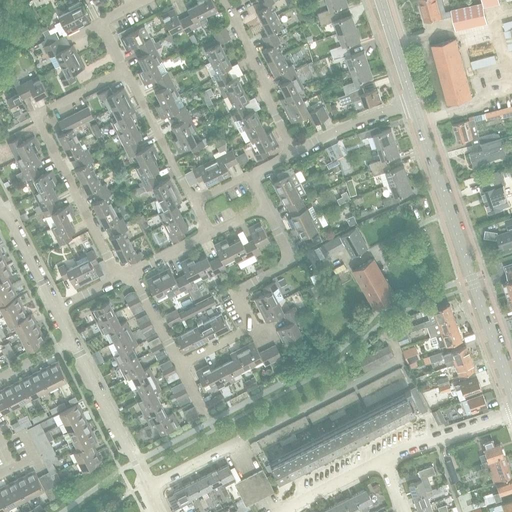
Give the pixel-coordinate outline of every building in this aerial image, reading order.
[(68,6),(69,9),(79,28),(91,22),(80,0),(68,6)] [(205,15),(217,9),(212,0),(197,0),(199,3),(205,15)] [(262,22),(276,15),(271,4),(275,2),(273,0),(263,0),(259,2),(262,7),(256,11),(259,17),(260,16),(262,22)] [(319,19),(336,13),(335,7),(347,3),(346,0),(325,0),(329,8),(317,13),(319,19)] [(419,0),(425,21),(442,16),(438,2),(443,1),(442,0),(419,0)] [(199,3),(194,6),(193,5),(187,8),(190,14),(185,17),(191,29),(208,21),(205,15),(199,3)] [(488,24),(484,6),(483,3),(452,10),(457,31),(488,24)] [(191,29),(185,17),(180,20),(174,8),(161,14),(171,32),(182,26),(185,32),(191,29)] [(61,20),(54,24),(59,34),(66,30),(67,34),(79,28),(69,9),(58,15),(61,20)] [(337,33),(356,27),(351,14),(338,18),(336,13),(319,19),(321,25),(333,21),(337,33)] [(265,42),(277,36),(274,31),(283,27),(276,15),(262,22),(265,27),(264,28),(267,33),(262,36),(265,42)] [(153,43),(150,37),(144,26),(120,38),(126,50),(138,44),(141,49),(153,43)] [(216,37),(222,35),(227,32),(225,26),(213,32),(216,37)] [(332,55),(349,49),(347,43),(360,39),(356,27),(337,33),(341,45),(329,49),(332,55)] [(211,61),(225,54),(222,48),(223,48),(220,42),(230,37),(227,32),(222,35),(216,37),(219,43),(205,50),(211,61)] [(268,61),(282,54),(277,44),(280,42),(277,36),(265,42),(268,47),(262,50),(265,57),(266,56),(268,61)] [(448,103),(471,96),(456,38),(432,45),(448,103)] [(46,51),(59,44),(56,39),(43,45),(46,51)] [(144,54),(137,58),(140,64),(141,63),(144,69),(156,63),(162,60),(156,48),(161,46),(158,40),(153,43),(141,49),(144,54)] [(79,55),(73,44),(61,50),(59,44),(46,51),(49,57),(52,55),(57,67),(61,65),(61,64),(79,55)] [(350,69),(368,63),(364,50),(351,54),(349,49),(332,55),(334,61),(346,57),(350,69)] [(214,74),(216,80),(228,73),(225,68),(232,65),(229,59),(228,60),(225,54),(211,61),(217,72),(214,74)] [(283,76),(294,70),(291,64),(288,66),(282,54),(268,61),(273,70),(272,71),(274,74),(280,70),(283,76)] [(61,64),(61,65),(66,76),(60,79),(63,85),(76,78),(73,73),(85,67),(79,55),(61,64)] [(170,77),(168,71),(161,74),(156,63),(144,69),(138,72),(144,84),(156,78),(158,83),(170,77)] [(345,93),(362,86),(359,80),(372,75),(368,63),(350,69),(354,80),(342,85),(345,93)] [(297,90),(303,87),(294,70),(283,76),(285,81),(279,84),(282,91),(283,90),(286,95),(297,90)] [(228,73),(216,80),(225,96),(228,95),(242,87),(238,79),(239,79),(237,76),(231,79),(228,73)] [(21,84),(27,96),(32,93),(35,99),(47,93),(38,75),(21,84)] [(173,97),(179,94),(170,77),(158,83),(161,88),(155,92),(158,98),(161,103),(173,97)] [(21,99),(27,96),(21,84),(15,86),(18,92),(6,98),(16,116),(28,110),(21,99)] [(364,92),(362,86),(345,93),(338,96),(341,105),(354,100),(356,106),(358,107),(381,99),(377,88),(364,92)] [(130,98),(124,87),(112,93),(109,87),(97,94),(100,100),(103,98),(109,109),(112,108),(130,98)] [(233,113),(245,107),(243,102),(249,99),(246,93),(245,94),(242,87),(228,95),(234,107),(231,108),(233,113)] [(303,101),(297,90),(286,95),(280,98),(285,110),(303,101)] [(179,108),(173,97),(161,103),(155,106),(161,118),(173,112),(176,117),(188,111),(185,105),(179,108)] [(116,116),(111,119),(112,121),(118,118),(118,119),(130,113),(136,110),(130,98),(112,108),(116,116)] [(321,121),(315,109),(309,113),(303,101),(285,110),(292,122),(308,113),(314,125),(321,121)] [(470,119),(453,124),(458,142),(471,139),(473,145),(481,143),(501,138),(500,134),(492,133),(480,136),(477,124),(476,120),(487,117),(488,118),(505,113),(505,116),(511,114),(511,105),(470,117),(470,119)] [(82,109),(88,120),(93,117),(88,106),(82,109)] [(315,109),(321,121),(328,117),(322,106),(315,109)] [(245,129),(259,121),(255,113),(256,113),(254,110),(248,113),(245,107),(233,113),(237,120),(240,118),(245,129)] [(80,124),(86,121),(80,110),(75,113),(80,124)] [(190,131),(191,131),(197,128),(188,111),(176,117),(178,122),(172,125),(175,131),(176,131),(179,136),(179,137),(190,131)] [(75,127),(80,124),(75,113),(69,116),(75,127)] [(135,124),(130,113),(118,119),(118,118),(112,121),(111,122),(117,133),(135,124)] [(73,128),(75,127),(69,116),(64,119),(69,129),(72,127),(73,128)] [(64,132),(69,129),(64,119),(58,121),(62,128),(64,132)] [(266,133),(263,127),(259,121),(245,129),(252,141),(254,139),(266,133)] [(126,150),(138,144),(136,139),(142,136),(139,129),(138,130),(135,124),(117,133),(126,150)] [(78,139),(73,128),(72,127),(69,129),(64,132),(58,135),(61,141),(62,141),(64,146),(78,139)] [(391,128),(377,132),(375,127),(370,128),(359,132),(361,139),(373,135),(377,147),(395,141),(391,128)] [(254,139),(252,141),(257,151),(254,153),(257,159),(269,153),(266,147),(278,142),(272,130),(266,133),(254,139)] [(205,145),(202,139),(196,142),(191,131),(190,131),(179,137),(179,136),(172,140),(178,152),(190,146),(193,151),(205,145)] [(35,150),(35,151),(41,147),(35,135),(23,142),(20,136),(8,142),(11,148),(17,145),(22,156),(23,156),(35,150)] [(501,138),(481,143),(483,149),(470,152),(474,168),(489,164),(488,159),(506,155),(502,138),(501,138)] [(78,160),(90,154),(87,148),(84,150),(78,139),(64,146),(69,155),(68,155),(70,158),(76,155),(78,160)] [(372,169),(389,163),(387,157),(399,153),(395,141),(377,147),(381,159),(370,163),(372,169)] [(331,145),(338,158),(343,155),(337,142),(331,145)] [(153,158),(159,155),(153,143),(141,149),(138,144),(126,150),(129,156),(135,153),(141,164),(153,158)] [(332,161),(338,158),(331,145),(326,148),(332,161)] [(233,164),(238,161),(232,149),(227,151),(233,164)] [(37,156),(35,151),(35,150),(23,156),(22,156),(16,159),(25,176),(37,170),(35,165),(41,162),(38,156),(37,156)] [(227,166),(233,164),(227,151),(209,160),(218,179),(230,173),(227,166)] [(81,180),(96,173),(90,162),(93,160),(90,154),(78,160),(81,166),(75,169),(78,175),(79,175),(81,180)] [(349,156),(340,159),(345,176),(354,173),(349,156)] [(156,164),(153,158),(141,164),(135,167),(143,184),(156,178),(153,173),(159,169),(156,163),(156,164)] [(192,168),(198,181),(204,178),(207,184),(218,179),(209,160),(192,168)] [(389,163),(372,169),(374,175),(381,173),(385,185),(390,184),(408,177),(403,165),(391,169),(389,163)] [(295,173),(292,166),(277,174),(279,179),(273,182),(279,193),(300,182),(295,172),(295,173)] [(503,168),(479,175),(484,190),(482,191),(489,211),(511,203),(511,200),(506,182),(508,181),(503,168)] [(52,184),(52,185),(58,181),(52,170),(40,176),(37,170),(25,176),(28,182),(34,179),(40,190),(52,184)] [(96,194),(108,188),(105,182),(102,184),(96,173),(81,180),(86,189),(85,189),(87,192),(93,189),(96,194)] [(176,189),(170,177),(159,184),(156,178),(143,184),(136,188),(139,194),(153,187),(158,198),(176,189)] [(353,177),(346,179),(351,195),(358,192),(353,177)] [(408,177),(390,184),(394,196),(383,200),(385,206),(402,200),(399,194),(412,190),(408,177)] [(300,195),(306,192),(300,182),(279,193),(284,203),(286,202),(288,208),(303,201),(300,195)] [(55,190),(52,185),(52,184),(40,190),(34,193),(42,210),(55,204),(52,199),(59,196),(55,189),(55,190)] [(99,214),(113,207),(107,196),(111,194),(108,188),(96,194),(99,200),(92,203),(95,209),(96,209),(99,214)] [(347,188),(342,191),(343,193),(337,197),(340,202),(351,196),(347,188)] [(158,198),(164,209),(176,203),(176,204),(182,200),(176,189),(158,198)] [(181,215),(176,204),(176,203),(164,209),(158,212),(163,224),(181,215)] [(312,219),(306,208),(304,203),(289,210),(292,215),(291,216),(296,227),(312,219)] [(75,215),(69,204),(58,210),(55,204),(42,210),(45,216),(51,227),(57,224),(69,218),(69,219),(75,215)] [(113,228),(125,222),(122,217),(119,218),(113,207),(99,214),(103,223),(104,226),(110,223),(113,228)] [(354,213),(346,217),(350,224),(357,221),(354,213)] [(140,222),(144,220),(145,219),(143,214),(137,216),(140,222)] [(181,215),(163,224),(172,241),(185,235),(182,229),(188,226),(185,220),(185,221),(181,215)] [(306,242),(320,235),(317,230),(323,227),(317,216),(312,219),(296,227),(302,237),(303,236),(306,242)] [(511,217),(506,220),(509,228),(509,227),(510,230),(497,235),(502,248),(511,244),(511,217)] [(72,224),(69,219),(69,218),(57,224),(51,227),(60,244),(72,238),(69,233),(76,229),(73,223),(72,224)] [(140,222),(143,227),(148,224),(145,219),(144,220),(140,222)] [(249,241),(255,253),(261,250),(258,245),(269,239),(260,220),(248,226),(254,238),(249,241)] [(116,248),(130,241),(125,230),(128,228),(125,222),(113,228),(116,234),(110,237),(113,243),(116,248)] [(368,248),(356,227),(341,236),(340,235),(316,248),(321,258),(326,255),(327,256),(346,245),(352,256),(368,248)] [(221,271),(227,268),(224,262),(235,257),(229,243),(226,238),(214,244),(220,256),(215,258),(221,271)] [(243,244),(240,238),(229,243),(235,257),(238,262),(255,253),(249,241),(243,244)] [(130,241),(116,248),(121,257),(120,257),(121,260),(128,257),(131,262),(142,256),(139,250),(136,252),(130,241)] [(78,264),(87,282),(99,276),(93,264),(98,261),(92,249),(86,252),(89,258),(78,264)] [(187,288),(193,285),(190,279),(201,274),(195,261),(192,255),(180,261),(186,273),(181,276),(187,288)] [(209,261),(206,255),(195,261),(201,274),(203,280),(221,271),(215,258),(209,261)] [(374,307),(394,295),(373,258),(352,269),(374,307)] [(87,282),(78,264),(67,269),(64,263),(58,266),(64,278),(69,276),(75,288),(87,282)] [(0,278),(7,275),(8,276),(12,274),(7,264),(0,267),(0,278)] [(175,279),(172,272),(169,266),(158,272),(167,291),(166,291),(169,297),(187,288),(181,276),(175,279)] [(511,271),(506,273),(509,281),(503,283),(507,295),(511,293),(511,271)] [(166,291),(167,291),(158,272),(146,278),(155,297),(166,291)] [(0,290),(12,284),(8,276),(7,275),(0,278),(0,290)] [(273,289),(278,286),(275,280),(262,287),(265,292),(254,298),(260,310),(279,301),(273,289)] [(12,284),(0,290),(0,302),(17,294),(12,284)] [(132,299),(135,305),(141,302),(138,296),(132,299)] [(205,308),(216,302),(213,296),(202,302),(205,308)] [(0,306),(4,316),(23,306),(18,297),(0,305),(0,306)] [(127,302),(130,308),(135,305),(132,299),(127,302)] [(96,321),(115,312),(109,300),(90,310),(96,321)] [(286,318),(298,312),(295,306),(284,312),(279,301),(260,310),(266,322),(283,313),(286,318)] [(193,314),(205,308),(202,302),(190,308),(193,314)] [(427,325),(434,322),(453,315),(449,304),(426,312),(429,319),(412,325),(414,330),(427,325)] [(28,315),(27,315),(23,306),(4,316),(9,325),(14,323),(13,322),(28,315)] [(182,320),(193,314),(190,308),(179,314),(182,320)] [(179,314),(176,309),(164,315),(167,320),(179,314)] [(18,332),(36,322),(32,312),(27,315),(28,315),(13,322),(14,323),(18,332)] [(102,333),(108,330),(121,323),(115,312),(96,321),(102,333)] [(209,318),(217,334),(229,328),(221,312),(209,318)] [(298,312),(286,318),(288,323),(277,329),(283,341),(301,332),(295,320),(301,317),(298,312)] [(170,326),(182,320),(179,314),(167,320),(170,326)] [(427,325),(431,336),(457,326),(453,315),(434,322),(427,325)] [(206,339),(217,334),(209,318),(198,324),(206,339)] [(144,322),(147,328),(153,325),(150,319),(144,322)] [(114,341),(132,332),(126,320),(121,323),(108,330),(114,341)] [(23,341),(41,331),(36,322),(18,332),(23,341)] [(142,331),(147,328),(144,322),(139,325),(142,331)] [(194,345),(206,339),(198,324),(186,329),(194,345)] [(431,336),(433,343),(438,341),(440,347),(461,339),(457,326),(431,336)] [(183,351),(194,345),(186,329),(175,335),(183,351)] [(41,331),(23,341),(27,350),(46,341),(41,331)] [(408,331),(395,336),(399,344),(411,340),(408,331)] [(133,347),(138,344),(132,332),(114,341),(119,352),(132,346),(133,347)] [(270,362),(264,350),(259,353),(253,340),(241,346),(251,366),(262,360),(265,365),(270,362)] [(4,344),(6,347),(8,351),(12,349),(9,342),(4,344)] [(156,345),(159,351),(164,348),(161,342),(156,345)] [(154,353),(159,351),(156,345),(151,347),(154,353)] [(270,347),(276,359),(281,356),(275,345),(270,347)] [(382,348),(387,359),(393,356),(387,345),(382,348)] [(415,345),(403,349),(407,362),(419,357),(415,345)] [(138,357),(133,347),(132,346),(119,352),(113,355),(119,367),(138,357)] [(251,366),(241,346),(230,352),(232,358),(233,358),(240,371),(251,366)] [(442,351),(429,355),(431,362),(444,357),(445,359),(447,366),(455,363),(470,358),(466,346),(443,354),(442,351)] [(270,362),(276,359),(270,347),(264,350),(270,362)] [(382,362),(387,359),(382,348),(376,350),(382,362)] [(376,365),(382,362),(376,350),(370,353),(376,365)] [(370,367),(376,365),(370,353),(364,356),(370,367)] [(364,370),(370,367),(364,356),(359,359),(364,370)] [(125,378),(131,376),(131,375),(144,369),(144,368),(138,357),(119,367),(125,378)] [(233,358),(232,358),(221,364),(231,383),(243,376),(240,371),(233,358)] [(470,358),(455,363),(457,370),(452,372),(454,377),(474,370),(470,358)] [(48,365),(57,384),(67,379),(58,361),(48,365)] [(205,388),(216,382),(217,382),(210,369),(208,364),(196,370),(205,388)] [(216,382),(219,388),(231,383),(221,364),(210,369),(217,382),(216,382)] [(48,389),(57,384),(48,365),(39,370),(48,389)] [(167,368),(170,373),(176,371),(173,365),(167,368)] [(137,387),(155,377),(149,366),(144,368),(144,369),(131,375),(131,376),(137,387)] [(399,380),(404,377),(399,367),(394,370),(399,380)] [(165,376),(170,373),(167,368),(162,370),(165,376)] [(39,393),(48,389),(39,370),(30,375),(39,393)] [(394,382),(399,380),(394,370),(389,373),(394,382)] [(389,385),(394,382),(389,373),(384,375),(389,385)] [(30,398),(39,393),(30,375),(21,379),(30,398)] [(383,388),(389,385),(384,375),(378,378),(383,388)] [(437,380),(439,386),(448,383),(449,383),(447,376),(437,380)] [(156,392),(162,389),(155,377),(137,387),(143,398),(156,392)] [(399,380),(403,387),(408,384),(404,377),(399,380)] [(460,400),(465,398),(464,396),(466,395),(467,397),(476,393),(476,391),(481,389),(477,377),(466,381),(466,380),(459,382),(459,383),(454,385),(460,400)] [(378,390),(383,388),(378,378),(373,381),(378,390)] [(21,402),(30,398),(21,379),(12,384),(21,402)] [(397,390),(403,387),(399,380),(394,382),(397,390)] [(373,393),(378,390),(373,381),(368,383),(373,393)] [(392,392),(397,390),(394,382),(389,385),(392,392)] [(368,396),(373,393),(368,383),(363,386),(368,396)] [(448,383),(439,386),(441,391),(450,388),(448,383)] [(12,407),(21,402),(12,384),(2,389),(12,407)] [(387,395),(392,392),(389,385),(383,388),(387,395)] [(427,409),(418,391),(415,386),(404,391),(406,394),(271,463),(278,477),(413,408),(416,413),(421,411),(422,412),(427,409)] [(363,398),(368,396),(363,386),(358,389),(363,398)] [(179,390),(182,396),(187,394),(184,388),(179,390)] [(382,398),(387,395),(383,388),(378,390),(382,398)] [(0,407),(2,412),(12,407),(2,389),(0,389),(0,407)] [(177,399),(182,396),(179,390),(174,393),(177,399)] [(349,393),(354,403),(360,400),(355,390),(349,393)] [(377,400),(382,398),(378,390),(373,393),(377,400)] [(162,403),(156,392),(143,398),(137,401),(143,413),(162,403)] [(216,396),(219,401),(224,398),(221,393),(216,396)] [(349,405),(354,403),(349,393),(344,395),(349,405)] [(372,403),(377,400),(373,393),(368,396),(372,403)] [(487,405),(483,393),(477,395),(476,393),(467,397),(468,399),(464,401),(468,414),(478,410),(477,408),(487,405)] [(344,408),(349,405),(344,395),(339,398),(344,408)] [(71,404),(78,400),(75,396),(68,400),(71,404)] [(208,407),(219,401),(216,396),(205,402),(208,407)] [(366,406),(372,403),(368,396),(363,398),(366,406)] [(344,408),(339,398),(334,401),(339,411),(344,408)] [(334,413),(336,412),(339,411),(334,401),(329,403),(334,413)] [(57,405),(59,410),(66,406),(64,402),(57,405)] [(64,422),(83,413),(78,403),(59,412),(64,422)] [(149,424),(155,422),(154,421),(167,414),(162,403),(143,413),(149,424)] [(329,416),(334,413),(329,403),(324,406),(329,416)] [(52,413),(59,410),(57,405),(50,409),(52,413)] [(324,419),(329,416),(324,406),(319,409),(324,419)] [(436,422),(444,419),(439,407),(432,411),(436,422)] [(344,408),(339,411),(336,412),(339,417),(346,413),(344,408)] [(318,421),(324,419),(319,409),(313,411),(318,421)] [(39,415),(41,419),(48,415),(46,411),(39,415)] [(161,433),(179,423),(173,411),(167,414),(154,421),(155,422),(161,433)] [(313,424),(318,421),(313,411),(308,414),(313,424)] [(189,422),(199,417),(197,412),(186,417),(189,422)] [(331,420),(339,417),(336,412),(334,413),(329,416),(331,420)] [(69,431),(87,422),(83,413),(64,422),(69,431)] [(34,423),(41,419),(39,415),(32,418),(34,423)] [(300,418),(305,428),(310,425),(305,415),(300,418)] [(300,431),(305,428),(300,418),(295,421),(300,431)] [(20,424),(23,428),(30,425),(27,420),(20,424)] [(295,433),(300,431),(295,421),(290,423),(295,433)] [(73,440),(92,431),(87,422),(69,431),(73,440)] [(290,436),(294,433),(295,433),(290,423),(285,426),(290,436)] [(16,432),(23,428),(20,424),(13,427),(16,432)] [(285,438),(287,437),(290,436),(285,426),(279,429),(285,438)] [(37,432),(40,438),(46,435),(43,429),(37,432)] [(279,441),(280,441),(285,438),(279,429),(274,431),(279,441)] [(92,442),(92,443),(97,440),(92,431),(73,440),(78,449),(92,442)] [(274,444),(279,441),(274,431),(269,434),(274,444)] [(34,441),(40,438),(37,432),(31,435),(34,441)] [(287,437),(289,442),(297,438),(294,433),(290,436),(287,437)] [(269,446),(274,444),(269,434),(264,437),(269,446)] [(264,449),(269,446),(264,437),(259,439),(264,449)] [(282,446),(289,442),(287,437),(285,438),(280,441),(282,446)] [(488,460),(504,455),(503,454),(505,453),(504,447),(502,448),(500,443),(493,445),(491,440),(483,442),(485,447),(483,448),(488,460)] [(255,454),(261,450),(256,441),(250,444),(255,454)] [(97,451),(92,443),(92,442),(78,449),(73,451),(78,461),(97,451)] [(46,450),(49,456),(55,453),(52,447),(46,450)] [(43,459),(49,456),(46,450),(40,453),(43,459)] [(97,451),(78,461),(83,470),(102,461),(97,451)] [(504,455),(488,460),(480,463),(482,468),(489,465),(491,470),(490,471),(494,482),(511,476),(504,455)] [(446,462),(450,474),(456,472),(452,460),(446,462)] [(53,464),(47,467),(49,471),(51,474),(57,471),(53,464)] [(228,464),(217,470),(225,486),(236,481),(228,464)] [(427,477),(427,476),(435,474),(432,466),(418,471),(421,479),(427,477)] [(263,469),(258,472),(263,483),(269,481),(263,469)] [(50,488),(44,474),(38,477),(35,470),(25,475),(35,493),(44,489),(45,491),(50,488)] [(226,487),(225,486),(217,470),(206,475),(212,487),(218,484),(221,490),(226,487)] [(56,485),(51,474),(49,471),(44,474),(50,488),(56,485)] [(258,472),(252,475),(258,486),(263,483),(258,472)] [(452,482),(458,479),(456,472),(450,474),(449,474),(452,482)] [(25,498),(35,493),(25,475),(16,480),(25,498)] [(204,498),(209,496),(206,491),(212,487),(206,475),(196,481),(202,493),(204,498)] [(252,475),(247,477),(253,489),(258,486),(252,475)] [(247,492),(253,489),(247,477),(242,480),(247,492)] [(413,496),(431,490),(431,489),(427,477),(421,479),(421,480),(409,485),(413,496)] [(480,506),(486,504),(495,501),(501,499),(500,495),(511,490),(511,478),(511,477),(495,483),(498,490),(493,492),(494,495),(484,498),(484,500),(479,502),(480,506)] [(16,503),(25,498),(16,480),(7,484),(16,503)] [(242,480),(235,484),(240,495),(247,492),(242,480)] [(191,498),(202,493),(196,481),(185,486),(191,498)] [(269,481),(263,483),(269,495),(275,492),(269,481)] [(263,483),(258,486),(264,498),(269,495),(263,483)] [(0,493),(7,507),(16,503),(7,484),(0,487),(0,493)] [(175,493),(168,497),(175,510),(182,506),(181,504),(187,500),(190,506),(194,504),(191,498),(185,486),(174,492),(175,493)] [(258,486),(253,489),(259,500),(264,498),(258,486)] [(221,490),(225,497),(226,497),(230,495),(226,487),(221,490)] [(253,489),(247,492),(253,503),(259,500),(253,489)] [(366,489),(355,495),(364,511),(363,511),(369,511),(365,504),(372,501),(366,489)] [(417,507),(429,503),(427,497),(433,495),(433,494),(431,490),(413,496),(417,507)] [(247,492),(240,495),(246,507),(253,503),(247,492)] [(463,493),(456,495),(462,511),(469,510),(463,493)] [(355,495),(344,500),(350,511),(355,509),(356,511),(363,511),(364,511),(355,495)] [(209,496),(204,498),(208,506),(213,503),(209,496)] [(204,498),(200,500),(204,508),(208,506),(204,498)] [(511,511),(511,499),(488,508),(489,511),(493,511),(504,509),(504,511),(511,511)] [(350,511),(344,500),(333,506),(336,511),(350,511)] [(418,511),(432,511),(429,503),(417,507),(418,511)]
